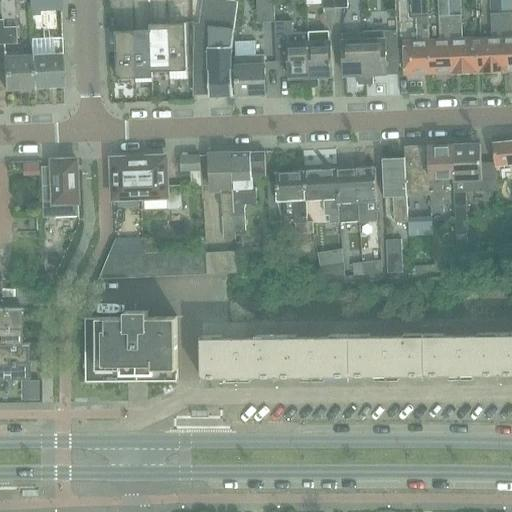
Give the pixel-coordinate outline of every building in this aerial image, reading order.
[(194,75),(194,95),(209,95),(210,97),(233,96),(232,76),(231,57),(234,30),(238,2),(225,0),(203,0),(201,24),(195,24),(195,46),(194,75)] [(275,22),(273,0),(256,0),(258,23),(275,22)] [(335,8),(335,0),(321,0),(322,9),(335,8)] [(347,0),(335,0),(335,8),(348,8),(347,0)] [(430,39),(427,0),(411,0),(411,18),(416,18),(416,42),(405,42),(406,74),(429,73),(428,39),(430,39)] [(430,39),(428,39),(429,73),(452,72),(448,0),(438,0),(440,39),(430,39)] [(461,0),(448,0),(452,72),(452,74),(478,73),(477,37),(463,38),(461,0)] [(501,0),(490,0),(492,37),(477,37),(478,73),(505,71),(505,70),(502,13),(501,0)] [(511,0),(501,0),(502,13),(505,70),(511,69),(511,0)] [(0,19),(0,45),(17,45),(16,28),(3,28),(2,19),(0,19)] [(293,24),(290,22),(275,22),(275,36),(277,62),(289,61),(289,79),(303,78),(303,87),(311,87),(308,33),(293,33),(293,24)] [(186,23),(168,24),(170,71),(187,70),(186,23)] [(153,78),(151,24),(150,24),(150,30),(134,31),(135,78),(153,78)] [(170,71),(168,24),(151,24),(153,78),(153,72),(170,71)] [(118,79),(135,78),(134,31),(116,31),(116,32),(108,32),(109,52),(117,52),(118,79)] [(384,38),(364,39),(366,85),(373,84),(373,75),(386,75),(386,57),(398,57),(397,31),(384,31),(384,38)] [(330,40),(330,32),(308,33),(311,87),(318,87),(318,78),(332,77),(330,40)] [(364,39),(364,33),(342,34),(343,40),(344,77),(358,76),(358,85),(366,85),(364,39)] [(235,42),(237,76),(237,96),(254,95),(254,94),(266,94),(264,55),(256,55),(255,41),(235,42)] [(60,54),(33,55),(35,89),(62,87),(60,54)] [(35,89),(33,55),(4,57),(6,90),(35,89)] [(511,140),(494,142),(496,162),(497,168),(511,166),(511,140)] [(482,163),(481,143),(454,144),(455,168),(453,168),(453,178),(453,181),(456,235),(468,234),(466,192),(499,191),(495,162),(482,163)] [(455,168),(454,144),(428,145),(431,195),(431,213),(442,213),(441,178),(453,178),(453,168),(455,168)] [(406,196),(431,195),(428,145),(404,146),(405,158),(406,196)] [(266,176),(265,152),(231,154),(236,232),(246,231),(245,204),(257,204),(256,188),(252,188),(252,176),(266,176)] [(209,154),(209,155),(211,191),(222,191),(224,239),(236,239),(236,232),(231,154),(231,153),(209,154)] [(201,170),(200,155),(181,156),(181,171),(201,170)] [(167,186),(166,158),(166,157),(139,158),(141,198),(167,197),(168,210),(182,209),(181,185),(167,186)] [(139,158),(114,158),(112,159),(114,199),(141,198),(139,158)] [(406,196),(405,158),(383,159),(385,197),(394,196),(395,223),(407,222),(407,219),(406,196)] [(79,216),(77,166),(77,160),(53,161),(53,166),(42,167),(42,185),(44,218),(56,217),(79,216)] [(378,200),(376,167),(355,168),(359,222),(378,220),(378,200)] [(359,222),(355,168),(336,169),(339,223),(359,222)] [(339,223),(336,169),(304,171),(306,200),(325,199),(325,215),(330,215),(330,223),(339,223)] [(306,200),(304,171),(276,173),(276,182),(267,182),(269,215),(280,215),(280,201),(285,201),(286,217),(297,216),(298,235),(313,234),(313,223),(307,223),(306,200)] [(407,222),(408,236),(432,235),(432,218),(407,219),(407,222)] [(388,273),(403,272),(401,240),(387,240),(388,273)] [(286,250),(266,251),(267,271),(288,270),(286,250)] [(194,275),(193,251),(181,252),(182,276),(194,275)] [(206,251),(193,251),(194,275),(208,274),(206,253),(206,251)] [(237,251),(206,253),(208,274),(238,273),(237,251)] [(170,276),(169,252),(157,253),(158,277),(170,276)] [(182,276),(181,252),(169,252),(170,276),(182,276)] [(146,277),(145,253),(133,254),(134,278),(146,277)] [(158,277),(157,253),(145,253),(146,277),(158,277)] [(122,278),(121,254),(109,255),(99,279),(122,278)] [(134,278),(133,254),(121,254),(122,278),(134,278)] [(382,260),(363,263),(364,275),(383,273),(382,260)] [(364,275),(363,263),(353,264),(354,276),(364,275)] [(344,264),(320,268),(323,287),(347,284),(344,264)] [(21,309),(21,308),(0,308),(0,326),(18,327),(21,327),(21,326),(14,326),(14,321),(18,321),(18,309),(21,309)] [(178,381),(177,317),(155,317),(155,323),(148,323),(148,311),(126,311),(126,317),(85,318),(86,382),(128,382),(128,375),(146,375),(146,382),(178,381)] [(18,338),(18,327),(0,326),(0,344),(25,344),(28,344),(28,343),(14,343),(14,338),(18,338)] [(500,378),(498,332),(497,332),(498,335),(468,336),(468,335),(457,335),(457,336),(425,336),(425,333),(425,378),(426,378),(426,374),(451,374),(451,378),(474,378),(474,374),(499,374),(499,378),(500,378)] [(511,335),(499,335),(499,332),(498,332),(500,378),(500,374),(511,373),(511,335)] [(425,378),(425,333),(424,333),(424,336),(393,337),(393,336),(382,336),(382,337),(351,337),(351,334),(350,334),(351,379),(352,379),(352,375),(376,375),(377,379),(400,379),(400,375),(425,374),(425,378)] [(351,379),(350,334),(349,334),(350,337),(319,338),(319,337),(308,337),(308,338),(277,338),(277,335),(277,380),(278,380),(278,376),(302,376),(302,380),(326,380),(326,376),(351,375),(351,379)] [(277,380),(277,335),(276,335),(276,338),(245,339),(245,338),(203,338),(203,335),(202,335),(202,381),(203,381),(203,377),(228,377),(228,381),(252,380),(252,376),(277,376),(276,380),(277,380)] [(25,355),(25,344),(0,344),(0,360),(20,360),(20,355),(25,355)] [(28,360),(20,360),(0,360),(0,379),(28,379),(28,378),(21,378),(21,373),(27,373),(27,370),(28,370),(28,360)]
